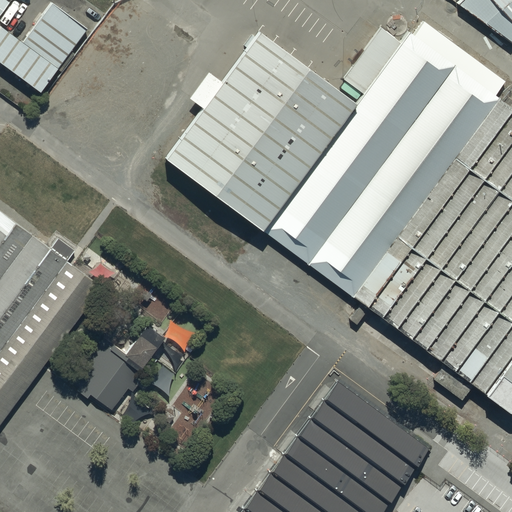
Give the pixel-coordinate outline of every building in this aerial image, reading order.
[(0,0),(0,19),(14,0),(0,0)] [(511,0),(470,0),(464,6),(511,56),(511,0)] [(85,34),(50,8),(21,46),(0,30),(0,67),(38,96),(85,34)] [(361,96),(353,106),(260,234),(511,418),(511,114),(406,38),(399,46),(381,30),(342,83),(361,96)] [(200,113),(163,164),(260,234),(353,106),(258,37),(221,87),(206,77),(187,103),(200,113)] [(0,425),(102,287),(68,261),(75,251),(58,238),(51,248),(0,211),(0,425)] [(103,336),(71,378),(78,384),(76,388),(86,396),(89,391),(111,407),(127,386),(133,390),(147,370),(140,365),(162,335),(144,321),(122,350),(103,336)] [(364,511),(420,436),(328,369),(222,511),(364,511)]
